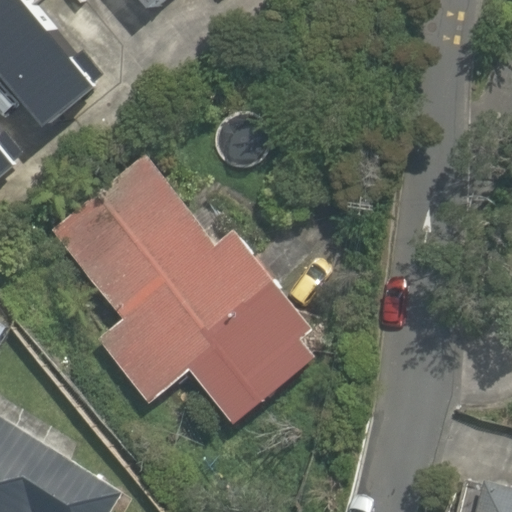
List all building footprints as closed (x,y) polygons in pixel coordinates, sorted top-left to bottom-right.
[(39,0),(5,0),(0,4),(0,49),(58,121),(106,82),(39,0)] [(146,0),(158,15),(176,0),(146,0)] [(0,115),(0,182),(33,153),(0,115)] [(308,281),(258,220),(236,238),(161,145),(60,227),(135,320),(107,342),(157,404),(308,281)] [(127,511),(148,477),(0,394),(0,511),(127,511)] [(511,511),(511,482),(489,477),(479,511),(511,511)]
